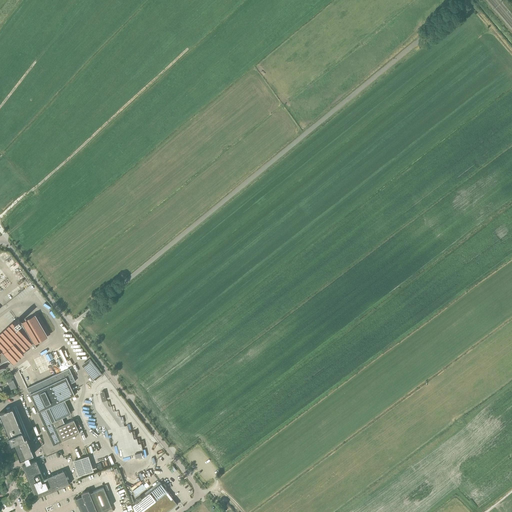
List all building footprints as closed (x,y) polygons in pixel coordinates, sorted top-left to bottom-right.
[(0,371),(1,371),(3,369),(6,368),(5,367),(4,367),(3,367),(2,367),(1,368),(0,368),(0,363),(7,360),(8,361),(10,360),(11,361),(12,363),(22,353),(20,351),(19,350),(22,347),(25,344),(25,343),(28,341),(31,343),(33,342),(36,340),(37,340),(37,339),(40,337),(40,338),(41,338),(41,337),(46,334),(47,336),(49,334),(48,331),(46,327),(44,324),(42,320),(40,317),(38,314),(35,315),(36,317),(31,320),(30,320),(27,322),(26,322),(26,323),(23,325),(23,324),(23,325),(21,322),(19,318),(14,322),(16,325),(15,326),(15,325),(14,325),(14,326),(11,329),(8,332),(5,335),(4,335),(2,338),(1,338),(0,339),(0,371)] [(93,363),(85,370),(94,380),(94,381),(102,374),(93,363)] [(38,382),(27,388),(38,412),(38,413),(54,445),(79,433),(80,433),(74,419),(64,424),(62,418),(52,423),(45,409),(65,400),(75,395),(73,391),(69,384),(75,381),(69,368),(68,368),(52,376),(51,377),(38,382)] [(12,380),(10,377),(6,379),(8,382),(11,390),(16,387),(13,380),(12,380)] [(4,411),(0,412),(0,417),(11,444),(13,443),(20,460),(23,458),(24,461),(29,459),(27,456),(28,456),(33,454),(26,437),(24,438),(12,408),(6,410),(7,410),(4,411)] [(120,428),(111,430),(108,430),(107,431),(109,438),(112,437),(114,445),(115,445),(117,445),(118,451),(121,451),(123,459),(135,456),(135,457),(135,458),(144,456),(144,452),(142,444),(138,445),(137,439),(134,440),(132,432),(129,432),(127,426),(120,428)] [(88,455),(73,460),(78,475),(93,470),(88,455)] [(23,466),(22,466),(22,467),(35,498),(41,496),(43,495),(69,484),(67,478),(69,477),(68,475),(66,476),(63,470),(43,479),(43,478),(38,466),(36,461),(36,460),(30,463),(29,459),(24,461),(26,464),(23,466)] [(162,485),(161,483),(141,498),(140,496),(134,500),(136,502),(132,505),(134,511),(167,511),(177,504),(166,490),(166,489),(164,487),(166,486),(164,483),(162,485)] [(142,484),(133,491),(136,495),(146,488),(142,484)] [(77,498),(75,499),(80,511),(97,511),(111,506),(109,501),(103,487),(90,493),(88,490),(81,493),(82,496),(79,497),(77,498)]
